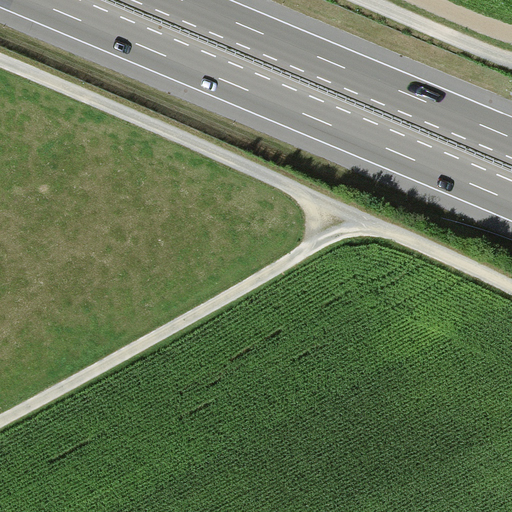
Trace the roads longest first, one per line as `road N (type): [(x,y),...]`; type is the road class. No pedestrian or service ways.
road 1 (track): [(511,286),(0,63)]
road 2 (motorway): [(29,0),(511,199)]
road 3 (track): [(0,422),(362,218)]
road 4 (motorway): [(511,136),(181,0)]
road 5 (track): [(511,59),(365,0)]
